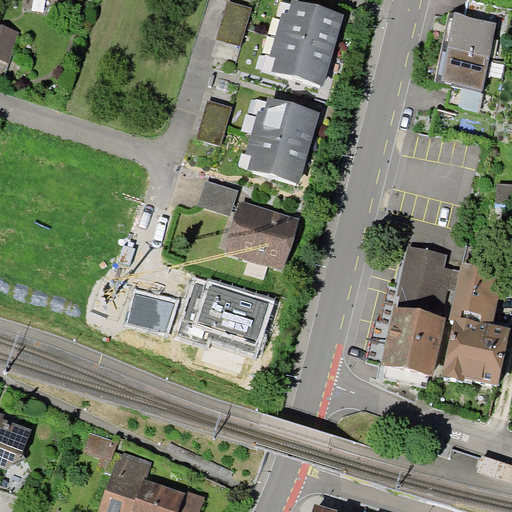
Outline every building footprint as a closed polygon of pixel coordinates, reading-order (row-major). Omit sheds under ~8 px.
[(219,25),(244,32),(249,13),(225,5),(219,25)] [(332,39),(337,22),(293,10),(288,24),(282,22),(277,42),(321,55),(326,37),(332,39)] [(446,55),(484,63),(491,29),(452,21),(446,55)] [(238,51),(244,32),(219,25),(213,44),(238,51)] [(0,63),(4,65),(13,36),(0,32),(0,63)] [(322,74),(316,72),(321,55),(277,42),(271,61),(277,63),(273,78),(318,90),(322,74)] [(478,97),(484,63),(446,55),(439,89),(478,97)] [(229,112),(205,104),(199,124),(224,131),(229,112)] [(258,120),(253,140),(297,152),(302,135),(308,136),(313,120),(269,107),(264,122),(258,120)] [(199,124),(194,143),(218,151),(224,131),(199,124)] [(292,170),(297,152),(253,140),(247,159),(253,161),(249,175),(294,188),(298,171),(292,170)] [(226,218),(230,206),(233,196),(204,187),(198,209),(226,218)] [(495,210),(508,212),(510,191),(496,190),(495,210)] [(294,226),(285,224),(281,226),(274,224),(272,220),(240,209),(233,231),(238,232),(231,257),(246,262),(253,256),(263,259),(265,268),(279,272),(294,226)] [(427,380),(439,326),(436,326),(448,273),(439,271),(442,260),(409,252),(383,371),(427,380)] [(461,382),(494,390),(506,339),(479,333),(491,279),(460,272),(448,327),(454,328),(442,382),(460,386),(461,382)] [(275,302),(194,278),(176,338),(207,347),(208,342),(259,357),(275,302)] [(20,453),(26,437),(0,427),(0,471),(2,472),(7,459),(20,453)] [(181,497),(179,501),(142,488),(148,471),(109,457),(112,447),(90,439),(84,457),(98,462),(96,468),(104,471),(103,475),(113,479),(100,511),(197,511),(200,504),(181,497)] [(476,472),(511,484),(511,482),(511,471),(480,461),(476,472)]
